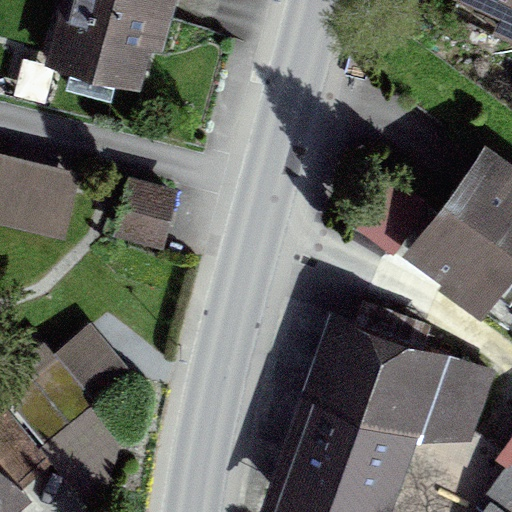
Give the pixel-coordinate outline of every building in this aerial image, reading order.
[(69,0),(55,60),(151,84),(171,0),(69,0)] [(511,0),(492,0),(484,19),(511,31),(511,0)] [(511,138),(480,116),(392,241),(476,300),(511,249),(511,138)] [(81,175),(0,154),(0,207),(69,225),(81,175)] [(174,191),(124,180),(113,226),(164,237),(174,191)] [(488,369),(349,322),(291,495),(341,511),(373,511),(403,423),(463,443),(488,369)] [(0,401),(0,503),(50,461),(0,401)] [(511,433),(480,473),(511,501),(511,433)]
